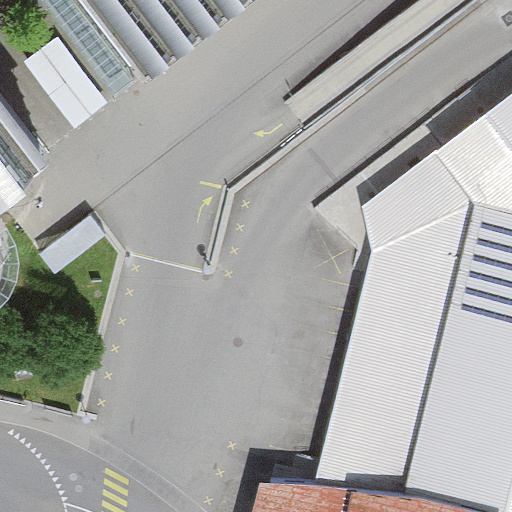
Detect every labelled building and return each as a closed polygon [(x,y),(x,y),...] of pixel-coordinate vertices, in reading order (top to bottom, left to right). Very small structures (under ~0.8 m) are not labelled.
[(72,0),(138,85),(146,78),(86,0),(72,0)] [(86,0),(146,78),(247,0),(86,0)] [(112,107),(59,42),(26,68),(80,134),(112,107)] [(0,187),(66,139),(0,54),(0,187)] [(511,511),(511,101),(369,209),(377,252),(316,490),(263,490),(258,511),(511,511)]
